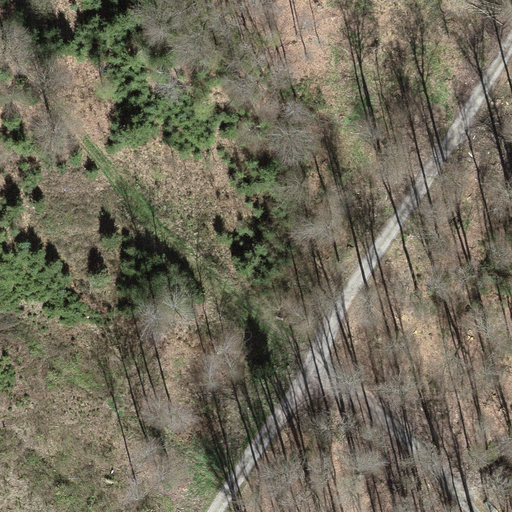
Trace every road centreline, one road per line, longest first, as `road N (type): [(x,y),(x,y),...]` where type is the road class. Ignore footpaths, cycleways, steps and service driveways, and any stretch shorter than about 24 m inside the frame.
road 1 (track): [(0,46),(157,226),(221,288),(312,353),(478,511)]
road 2 (track): [(213,511),(511,43)]
